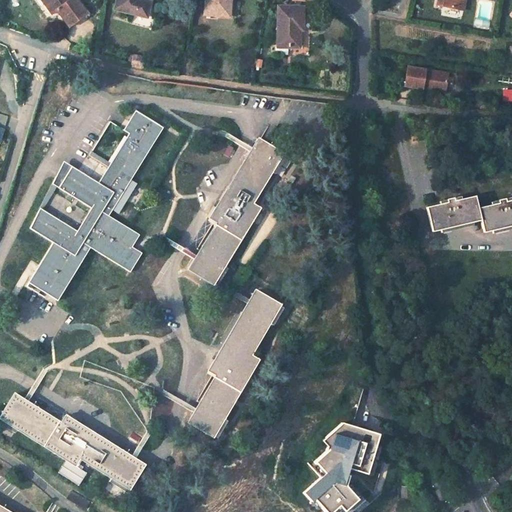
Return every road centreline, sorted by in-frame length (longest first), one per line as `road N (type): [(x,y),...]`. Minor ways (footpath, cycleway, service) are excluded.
road 1 (residential): [(359,102),(373,391),(393,415),(445,442),(487,511)]
road 2 (unknown): [(392,105),(422,238),(511,242)]
road 3 (residential): [(511,117),(359,102)]
